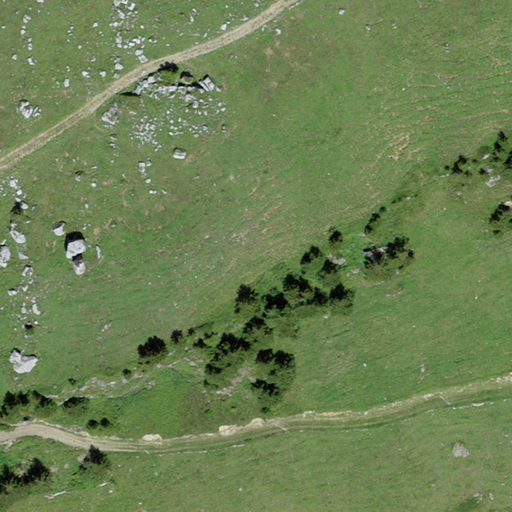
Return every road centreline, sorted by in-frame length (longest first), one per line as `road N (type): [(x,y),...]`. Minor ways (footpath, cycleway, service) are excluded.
road 1 (track): [(0,436),(28,430),(128,448),(188,445),(511,387)]
road 2 (track): [(292,0),(210,54),(0,155)]
